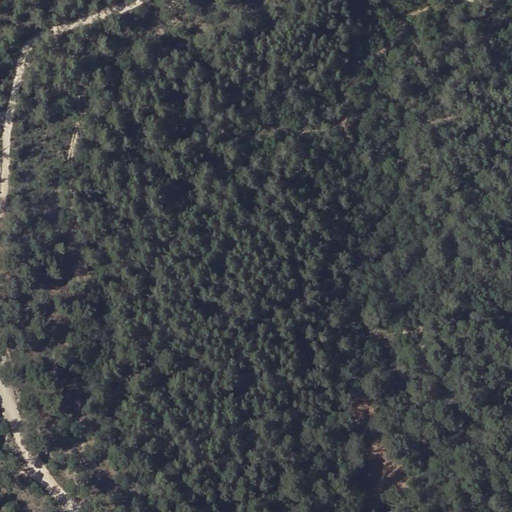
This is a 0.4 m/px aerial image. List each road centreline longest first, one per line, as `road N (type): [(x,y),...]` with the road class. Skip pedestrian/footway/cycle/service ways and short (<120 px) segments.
road 1 (track): [(0,228),(6,115),(20,62),(37,36),(133,0)]
road 2 (track): [(66,511),(24,462),(0,354)]
